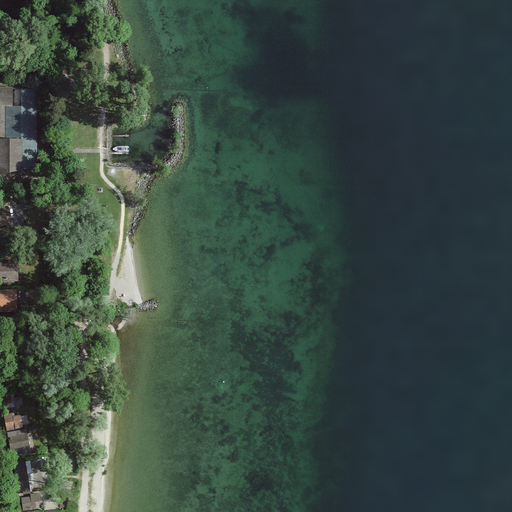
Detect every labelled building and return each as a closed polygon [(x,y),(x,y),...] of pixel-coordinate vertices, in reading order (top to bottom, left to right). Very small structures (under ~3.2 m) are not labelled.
[(13,88),(0,87),(0,172),(24,173),(24,139),(4,138),(5,106),(12,107),(13,88)] [(7,206),(0,208),(0,229),(12,227),(7,206)] [(17,260),(0,261),(0,281),(19,280),(17,260)] [(15,290),(0,289),(0,311),(16,311),(15,290)] [(8,432),(24,428),(21,414),(15,415),(15,412),(5,414),(8,432)] [(27,435),(10,439),(14,458),(31,454),(27,435)] [(19,491),(29,489),(27,473),(24,474),(22,464),(14,465),(19,491)] [(40,503),(39,493),(31,494),(31,497),(23,498),(24,511),(37,510),(36,503),(40,503)]
